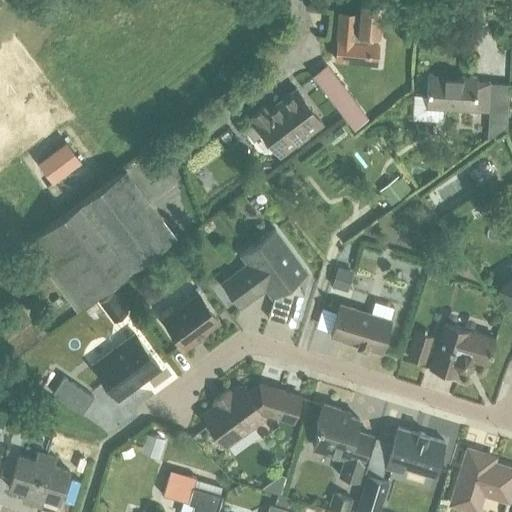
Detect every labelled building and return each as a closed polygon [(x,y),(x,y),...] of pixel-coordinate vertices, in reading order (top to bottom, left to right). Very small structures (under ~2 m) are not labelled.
[(335,59),(350,61),(368,62),(370,42),(367,42),(367,33),(378,34),(381,3),(379,3),(377,0),(375,0),(368,0),(367,2),(359,1),(358,13),(339,12),(335,59)] [(341,112),(353,103),(327,65),(313,75),(341,112)] [(413,95),(412,119),(440,121),(441,107),(489,110),(487,142),(507,127),(509,100),(490,98),(490,90),(491,82),(476,81),(476,76),(428,73),(427,96),(413,95)] [(296,142),(323,122),(297,87),(269,109),(265,104),(250,115),(274,146),(290,134),(296,142)] [(39,158),(54,179),(80,160),(65,139),(39,158)] [(76,305),(167,237),(120,173),(28,241),(76,305)] [(54,179),(47,184),(55,194),(62,189),(54,179)] [(401,179),(382,194),(391,205),(410,190),(401,179)] [(423,194),(405,208),(415,220),(432,207),(423,194)] [(226,289),(240,308),(269,287),(275,296),(268,318),(295,326),(304,295),(294,281),(307,272),(275,228),(240,254),(241,255),(243,254),(253,268),(226,289)] [(338,268),(333,285),(344,288),(349,272),(338,268)] [(511,280),(501,287),(511,304),(511,280)] [(136,285),(126,292),(133,301),(143,294),(136,285)] [(128,311),(113,292),(100,302),(115,321),(128,311)] [(220,321),(199,293),(175,311),(171,307),(160,315),(185,349),(199,339),(197,336),(204,331),(205,332),(220,321)] [(340,304),(330,334),(343,338),(343,339),(358,344),(357,345),(366,348),(367,346),(382,351),(383,347),(391,321),(390,320),(394,307),(375,302),(371,314),(340,304)] [(430,368),(455,376),(458,366),(464,368),(471,365),(473,359),(488,363),(496,338),(444,322),(430,368)] [(424,361),(432,334),(416,329),(407,355),(424,361)] [(135,334),(112,351),(111,360),(97,370),(118,398),(135,386),(134,384),(144,377),(145,378),(160,368),(135,334)] [(94,396),(64,376),(53,393),(83,413),(94,396)] [(254,381),(245,389),(242,386),(231,394),(228,390),(214,401),(217,404),(202,415),(225,446),(265,416),(270,414),(293,421),(301,396),(254,381)] [(341,409),(323,403),(316,424),(318,428),(313,445),(329,450),(328,452),(345,458),(340,475),(357,481),(371,435),(356,430),(360,419),(340,412),(341,409)] [(418,433),(398,426),(385,467),(401,472),(403,466),(434,476),(445,441),(426,435),(427,434),(418,431),(418,433)] [(165,439),(146,433),(140,451),(159,457),(165,439)] [(487,454),(468,448),(451,504),(478,511),(484,493),(508,501),(511,488),(511,467),(485,460),(487,454)] [(19,455),(9,486),(35,494),(47,453),(38,450),(35,459),(19,455)] [(47,453),(35,494),(60,502),(67,478),(70,470),(53,465),(56,456),(47,453)] [(218,511),(224,496),(195,487),(198,477),(172,469),(165,493),(191,502),(190,502),(196,504),(193,511),(218,511)] [(279,474),(261,487),(280,493),(285,475),(279,474)] [(355,511),(378,511),(389,480),(368,474),(355,511)] [(238,485),(231,488),(235,496),(242,492),(238,485)] [(353,498),(333,492),(329,505),(349,511),(353,498)] [(278,494),(275,505),(270,503),(267,511),(286,511),(288,509),(287,509),(290,498),(278,494)]
